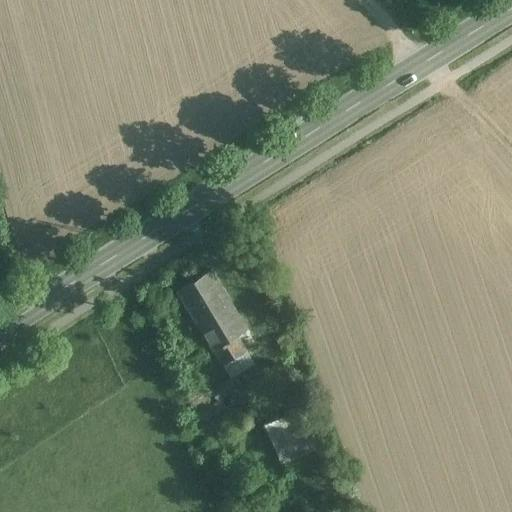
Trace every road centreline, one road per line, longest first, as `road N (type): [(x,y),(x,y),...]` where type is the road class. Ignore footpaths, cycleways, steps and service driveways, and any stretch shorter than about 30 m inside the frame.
road 1 (primary): [(511,7),(0,325)]
road 2 (track): [(511,168),(429,58),(373,0)]
